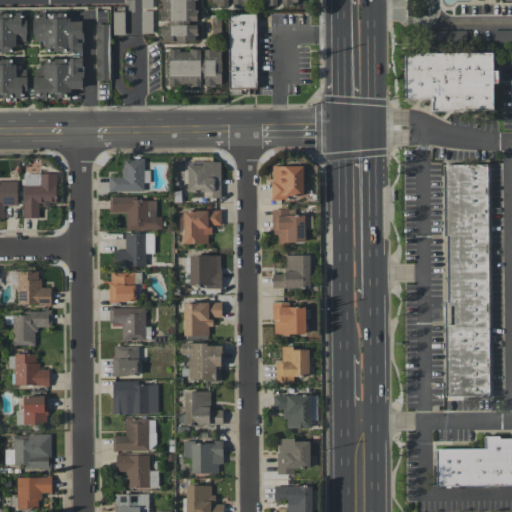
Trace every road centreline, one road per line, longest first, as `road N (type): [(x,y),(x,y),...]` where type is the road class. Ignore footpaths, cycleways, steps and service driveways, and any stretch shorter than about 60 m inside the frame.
road 1 (residential): [(245,131),(247,511)]
road 2 (residential): [(82,132),(82,511)]
road 3 (residential): [(0,132),(343,130)]
road 4 (primary): [(343,130),(347,347)]
road 5 (primary): [(376,511),(374,297)]
road 6 (primary): [(374,297),(373,130)]
road 7 (primary): [(341,0),(343,130)]
road 8 (primary): [(373,130),(372,0)]
